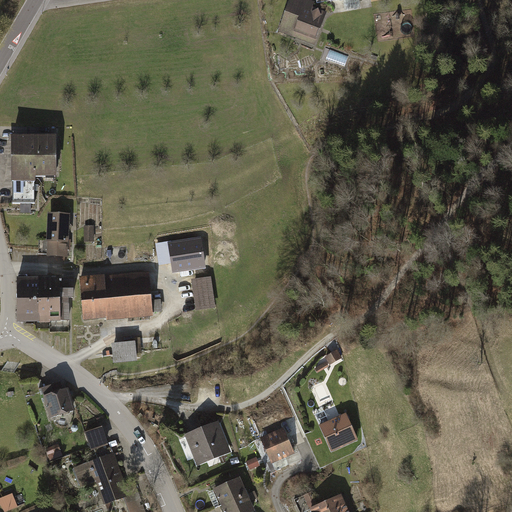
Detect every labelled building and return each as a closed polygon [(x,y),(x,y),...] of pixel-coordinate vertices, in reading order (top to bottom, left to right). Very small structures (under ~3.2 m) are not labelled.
[(308,0),(289,0),(278,32),(314,45),(327,13),(313,7),(314,2),(308,0)] [(56,136),(11,137),(11,183),(13,183),(34,183),(36,183),(36,178),(57,177),(56,136)] [(34,183),(13,183),(14,204),(20,204),(31,204),(35,203),(34,183)] [(31,204),(20,204),(20,214),(31,213),(31,204)] [(70,215),(48,214),(46,258),(68,259),(70,215)] [(94,226),(85,226),(85,243),(94,243),(94,226)] [(170,242),(157,245),(160,264),(173,262),(174,271),(204,266),(200,241),(170,246),(170,242)] [(149,273),(80,279),(84,321),(107,319),(107,321),(153,317),(153,313),(152,302),(149,273)] [(38,277),(38,279),(39,316),(40,316),(40,324),(40,325),(51,325),(51,323),(50,277),(38,277)] [(60,277),(50,277),(51,323),(61,323),(61,321),(70,321),(69,300),(74,300),(74,291),(75,291),(75,279),(60,279),(60,277)] [(211,278),(192,281),(197,311),(216,308),(211,278)] [(38,279),(17,280),(18,324),(40,324),(40,316),(39,316),(38,279)] [(161,301),(152,302),(153,313),(162,312),(161,301)] [(135,342),(112,344),(114,364),(138,361),(137,355),(135,342)] [(338,351),(326,358),(331,365),(342,358),(338,351)] [(327,362),(315,369),(318,374),(330,367),(327,362)] [(61,383),(41,389),(51,419),(76,412),(69,390),(63,392),(61,383)] [(347,415),(321,427),(321,428),(333,454),(359,443),(347,415)] [(52,423),(45,426),(47,433),(54,430),(52,423)] [(219,423),(186,436),(198,466),(231,453),(219,423)] [(103,428),(86,434),(91,452),(109,446),(103,428)] [(284,429),(261,439),(273,465),(296,454),(284,429)] [(58,444),(46,449),(50,461),(63,456),(58,444)] [(114,456),(74,471),(81,489),(99,482),(108,507),(123,502),(116,481),(122,478),(114,456)] [(257,458),(246,462),(250,471),(260,466),(257,458)] [(239,479),(214,490),(221,507),(247,496),(239,479)] [(255,491),(249,494),(252,501),(259,498),(255,491)] [(12,495),(0,499),(0,505),(4,511),(7,511),(18,508),(12,495)] [(129,511),(147,511),(142,496),(126,501),(129,511)] [(254,511),(247,496),(221,507),(223,511),(254,511)] [(311,511),(340,511),(348,508),(343,496),(311,511)]
